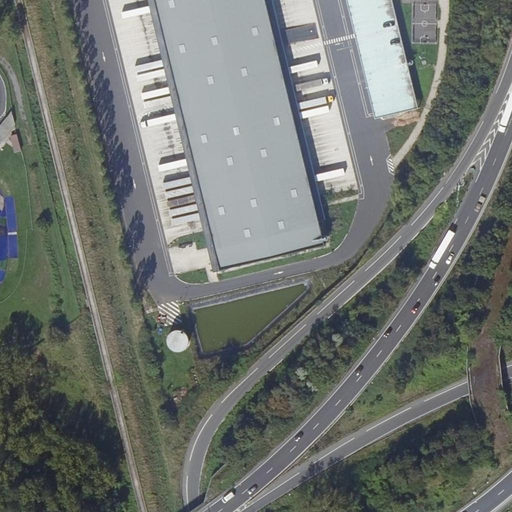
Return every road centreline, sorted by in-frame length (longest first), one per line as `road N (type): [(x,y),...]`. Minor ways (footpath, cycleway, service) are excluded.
road 1 (trunk): [(511,70),(475,146),(420,223),(211,420),(191,469),(191,511)]
road 2 (trunk): [(511,119),(447,255),(387,343),(327,414),(216,511)]
road 3 (trunk): [(511,368),(406,417),(247,511)]
